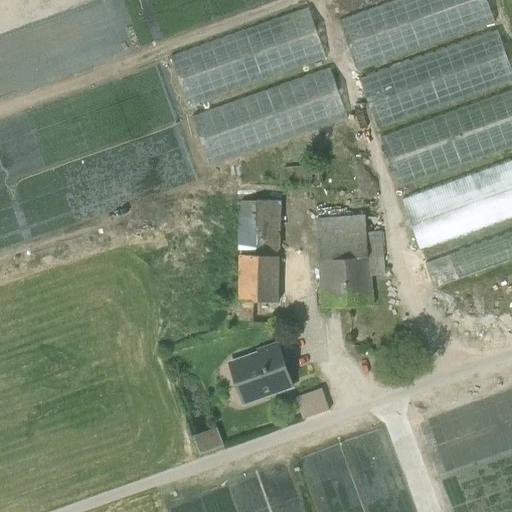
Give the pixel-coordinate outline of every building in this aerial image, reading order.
[(396,0),(339,20),(357,71),(495,22),(487,0),(396,0)] [(170,57),(188,107),(325,58),(307,8),(170,57)] [(359,78),(377,129),(511,81),(511,70),(497,29),(359,78)] [(192,119),(210,169),(225,164),(347,120),(329,70),(192,119)] [(511,90),(380,137),(398,188),(511,148),(511,90)] [(511,163),(403,202),(421,252),(511,220),(511,163)] [(306,167),(286,168),(268,168),(269,187),(287,186),(307,186),(306,167)] [(242,202),(242,259),(278,259),(278,243),(269,243),(269,202),(242,202)] [(269,243),(278,243),(278,202),(269,202),(269,243)] [(319,237),(368,233),(366,216),(318,220),(319,237)] [(382,231),(368,233),(370,257),(371,277),(386,275),(382,231)] [(319,237),(321,261),(370,257),(368,233),(319,237)] [(511,234),(426,265),(435,290),(511,262),(511,234)] [(321,261),(325,308),(373,304),(371,277),(370,257),(321,261)] [(242,302),(278,302),(278,259),(242,259),(242,302)] [(231,365),(244,403),(291,387),(276,343),(256,350),(258,356),(231,365)] [(296,398),(303,420),(329,411),(322,389),(296,398)] [(217,429),(193,437),(200,456),(224,447),(217,429)]
